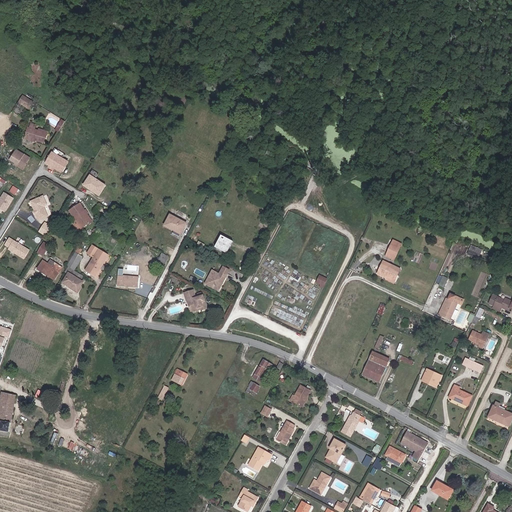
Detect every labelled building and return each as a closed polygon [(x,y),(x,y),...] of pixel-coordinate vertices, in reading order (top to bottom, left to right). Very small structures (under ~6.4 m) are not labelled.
[(19,101),(18,103),(25,106),(26,105),(27,106),(30,100),(23,96),(22,96),(19,101)] [(34,102),(30,100),(27,106),(26,105),(25,106),(29,109),(34,102)] [(62,119),(56,130),(60,132),(66,121),(62,119)] [(49,134),(40,132),(36,130),(30,129),(28,138),(46,143),(49,134)] [(54,154),(65,160),(68,156),(57,150),(54,154)] [(20,165),(19,168),(25,171),(32,160),(17,151),(11,161),(20,165)] [(57,170),(64,174),(70,164),(65,160),(54,154),(48,165),(52,167),(57,170)] [(98,181),(100,177),(94,173),(88,182),(89,183),(93,177),(98,181)] [(86,187),(102,197),(108,187),(98,181),(93,177),(89,183),(86,187)] [(14,185),(10,191),(16,194),(19,189),(14,185)] [(0,198),(0,208),(6,212),(15,197),(5,191),(0,198)] [(43,195),(31,201),(39,219),(47,216),(42,206),(47,203),(43,195)] [(72,213),(83,231),(93,225),(82,207),(72,213)] [(170,213),(164,224),(181,233),(186,222),(170,213)] [(66,222),(60,218),(57,222),(63,227),(66,222)] [(52,228),(46,224),(40,232),(47,236),(52,228)] [(7,249),(23,258),(29,249),(8,236),(3,244),(8,247),(7,249)] [(232,243),(220,237),(214,249),(226,255),(232,243)] [(393,252),(396,253),(398,248),(390,244),(388,250),(393,252)] [(472,245),(470,249),(479,254),(481,249),(472,245)] [(95,266),(100,268),(107,257),(96,250),(91,247),(88,254),(93,257),(92,260),(97,263),(95,266)] [(478,258),(479,254),(470,249),(468,253),(478,258)] [(72,264),(79,268),(83,259),(76,255),(76,256),(72,264)] [(153,264),(159,267),(163,261),(156,257),(153,264)] [(95,276),(100,268),(95,266),(97,263),(92,260),(86,270),(95,276)] [(376,273),(382,276),(385,269),(388,263),(382,261),(376,273)] [(59,266),(55,264),(52,267),(44,262),(39,269),(52,277),(59,266)] [(385,269),(382,276),(385,277),(386,276),(394,280),(400,269),(388,263),(385,269)] [(69,268),(76,272),(79,268),(72,264),(69,268)] [(220,287),(227,274),(220,271),(218,275),(211,271),(204,284),(209,287),(210,285),(216,288),(220,287)] [(439,285),(445,287),(449,278),(443,275),(439,285)] [(64,286),(78,293),(83,284),(69,276),(64,286)] [(127,286),(128,286),(129,283),(130,281),(131,279),(133,276),(118,276),(117,285),(121,286),(125,286),(127,286)] [(129,283),(128,286),(138,286),(138,277),(133,276),(131,279),(130,281),(129,283)] [(318,294),(321,295),(321,294),(324,287),(318,284),(316,288),(320,290),(318,294)] [(188,301),(191,311),(202,307),(203,309),(203,310),(206,309),(203,296),(196,298),(194,291),(184,293),(187,301),(188,301)] [(444,317),(454,294),(452,293),(449,299),(444,309),(442,308),(439,315),(444,317)] [(454,294),(444,317),(450,319),(457,303),(461,305),(464,298),(454,294)] [(487,304),(493,306),(499,309),(501,306),(504,308),(504,309),(507,311),(508,309),(511,310),(511,300),(511,303),(503,300),(503,301),(491,296),(487,304)] [(0,326),(0,349),(1,350),(5,338),(9,339),(12,330),(0,326)] [(473,343),(475,344),(476,342),(483,346),(489,334),(484,331),(482,334),(474,331),(470,339),(474,341),(473,343)] [(384,338),(383,337),(380,336),(375,347),(379,349),(384,338)] [(363,374),(380,381),(389,359),(373,352),(363,374)] [(413,362),(402,356),(400,360),(411,366),(413,362)] [(468,360),(465,366),(478,373),(481,366),(468,360)] [(254,378),(261,382),(264,379),(272,366),(264,361),(254,378)] [(427,371),(423,380),(432,384),(431,386),(436,388),(441,377),(427,371)] [(171,384),(180,389),(186,378),(176,373),(171,384)] [(301,385),(295,396),(292,400),(301,405),(304,400),(303,399),(304,397),(306,397),(310,390),(301,385)] [(452,387),(448,397),(466,406),(471,396),(457,390),(458,388),(458,387),(454,385),(453,385),(452,387)] [(157,401),(161,403),(168,391),(163,389),(157,401)] [(0,434),(0,435),(0,436),(0,440),(6,442),(13,399),(1,397),(0,405),(0,434)] [(496,408),(496,406),(498,403),(494,402),(492,406),(491,405),(486,417),(505,427),(510,415),(502,411),(496,408)] [(261,413),(268,417),(273,408),(265,405),(261,413)] [(342,433),(350,437),(361,416),(354,413),(353,416),(351,415),(342,433)] [(277,438),(286,443),(294,429),(293,428),(295,425),(287,421),(277,438)] [(426,443),(405,432),(399,443),(415,451),(411,457),(417,460),(420,454),(426,443)] [(248,440),(245,445),(251,448),(254,443),(248,440)] [(339,464),(344,455),(341,453),(345,446),(334,440),(329,448),(331,449),(326,457),(339,464)] [(404,455),(387,446),(382,456),(385,458),(398,465),(404,455)] [(271,463),(273,459),(260,452),(251,470),(261,474),(265,466),(267,467),(270,463),(271,463)] [(381,460),(376,457),(371,466),(376,468),(378,469),(380,466),(378,465),(381,460)] [(397,468),(398,465),(385,458),(383,461),(397,468)] [(311,488),(321,494),(331,477),(323,473),(318,482),(315,481),(311,488)] [(450,499),(451,497),(450,496),(452,491),(443,486),(444,484),(440,482),(435,491),(450,499)] [(373,503),(376,498),(374,497),(376,493),(378,494),(381,489),(370,483),(362,497),(373,503)] [(455,490),(444,484),(443,486),(452,491),(450,496),(451,497),(455,490)] [(255,507),(257,508),(260,502),(250,497),(251,495),(247,493),(243,501),(246,503),(242,511),(243,511),(252,511),(254,510),(255,507)] [(336,509),(342,511),(343,511),(348,504),(341,500),(336,509)] [(390,501),(388,506),(396,510),(399,506),(390,501)] [(307,511),(311,506),(302,502),(296,511),(307,511)] [(484,511),(502,511),(494,508),(495,505),(490,502),(484,511)]
